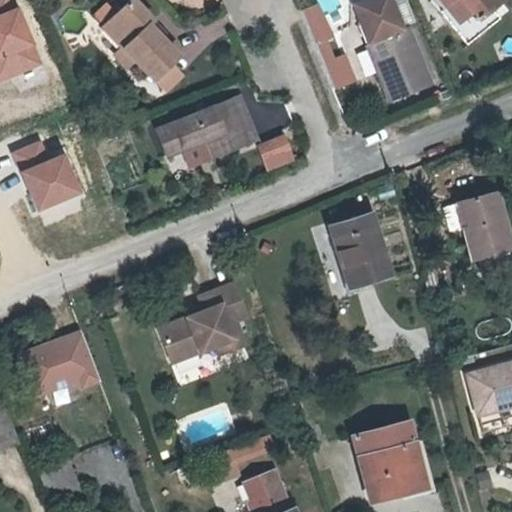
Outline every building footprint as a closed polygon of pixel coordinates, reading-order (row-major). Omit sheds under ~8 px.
[(147,23),(151,18),(135,0),(126,0),(101,23),(119,42),(134,58),(151,77),(171,60),(176,55),(160,37),(147,23)] [(419,52),(416,44),(409,29),(404,30),(392,0),(361,0),(378,41),(368,46),(390,101),(432,84),(419,52)] [(447,0),(439,6),(469,46),(503,20),(496,10),(508,1),(506,0),(447,0)] [(147,23),(160,37),(168,31),(154,16),(151,18),(147,23)] [(317,22),(307,25),(308,28),(311,34),(321,31),(317,22)] [(321,31),(311,34),(314,42),(323,37),(321,31)] [(134,58),(119,42),(110,50),(125,66),(134,58)] [(171,60),(151,77),(164,90),(183,74),(171,60)] [(219,115),(244,106),(239,92),(214,102),(219,115)] [(182,141),(184,145),(206,137),(214,155),(257,139),(244,106),(219,115),(214,102),(156,125),(164,148),(182,141)] [(284,133),(256,144),(266,171),(295,160),(284,133)] [(182,141),(164,148),(167,153),(184,145),(182,141)] [(472,225),(466,226),(476,260),(511,250),(511,238),(499,190),(465,199),(472,225)] [(472,225),(465,199),(459,201),(466,226),(472,225)] [(443,205),(448,231),(460,228),(454,203),(443,205)] [(330,228),(337,250),(340,249),(352,286),(387,273),(369,215),(330,228)] [(204,308),(158,326),(171,360),(215,343),(219,353),(244,343),(240,333),(233,336),(228,321),(234,318),(246,314),(233,280),(198,294),(204,308)] [(143,288),(129,293),(136,311),(150,306),(143,288)] [(234,318),(228,321),(233,336),(240,333),(234,318)] [(81,329),(20,353),(36,392),(80,375),(84,383),(100,377),(81,329)] [(511,364),(470,376),(480,416),(511,407),(511,364)] [(0,449),(20,442),(1,397),(0,397),(0,449)] [(424,484),(408,420),(355,433),(370,499),(424,484)] [(274,442),(270,430),(208,452),(213,464),(274,442)] [(82,490),(68,454),(41,465),(54,501),(82,490)] [(251,499),(284,484),(276,466),(243,479),(251,499)] [(295,511),(284,484),(251,499),(249,499),(254,511),(295,511)]
